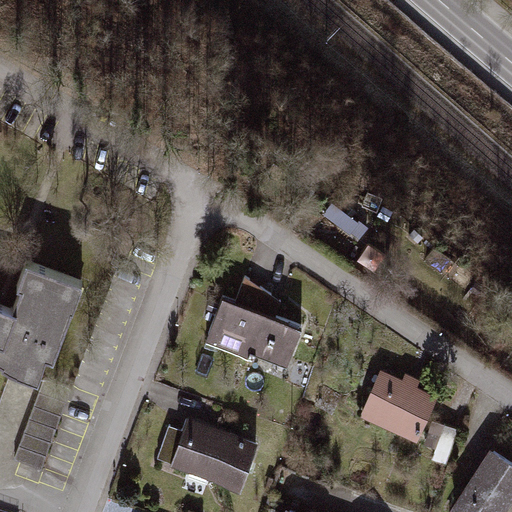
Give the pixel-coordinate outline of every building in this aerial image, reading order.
[(0,389),(3,391),(16,357),(71,378),(108,282),(54,261),(42,292),(8,279),(4,290),(0,288),(0,389)] [(238,298),(225,293),(208,337),(251,353),(253,348),(286,361),(301,322),(275,313),(280,299),(246,275),(238,298)] [(404,378),(384,369),(367,407),(417,430),(434,391),(417,383),(420,378),(407,372),(404,378)] [(45,478),(68,402),(51,397),(58,376),(49,373),(20,470),(45,478)] [(265,440),(189,414),(182,430),(172,462),(247,489),(265,440)] [(172,462),(182,430),(172,426),(161,458),(172,462)] [(499,511),(511,493),(511,459),(493,447),(457,502),(471,511),(499,511)]
